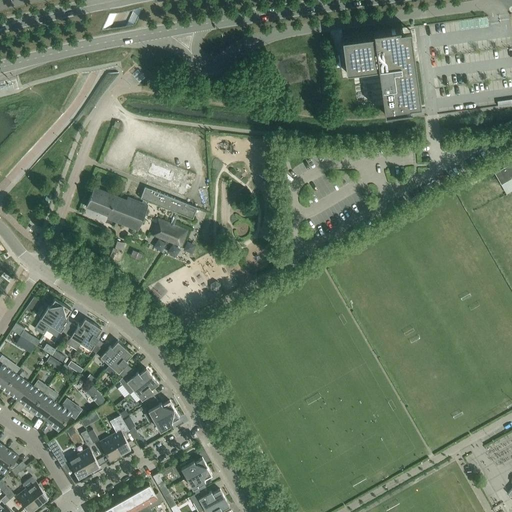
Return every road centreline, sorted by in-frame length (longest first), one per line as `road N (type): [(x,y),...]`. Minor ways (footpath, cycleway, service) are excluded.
road 1 (residential): [(193,58),(211,68),(264,36),(511,1)]
road 2 (residential): [(39,269),(122,321),(155,352),(202,427)]
road 3 (residential): [(39,269),(95,120),(115,91),(140,89)]
road 4 (secondary): [(202,24),(362,0)]
road 5 (secondary): [(0,67),(150,34)]
road 6 (track): [(289,112),(140,89)]
road 7 (residential): [(72,502),(202,427)]
road 8 (secondary): [(118,0),(0,26)]
